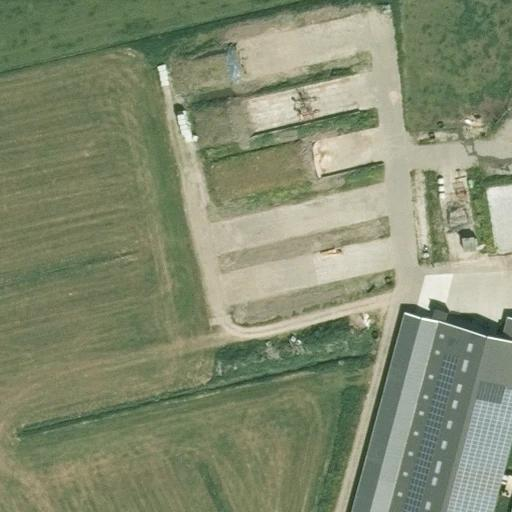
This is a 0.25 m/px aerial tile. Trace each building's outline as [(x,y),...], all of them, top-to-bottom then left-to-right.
[(227,75),(222,49),(194,55),(199,80),(227,75)] [(381,71),(385,84),(404,78),(400,65),(381,71)] [(352,128),(356,144),(332,150),(337,169),(394,155),(385,120),(352,128)] [(317,277),(385,269),(384,262),(404,260),(401,233),(313,243),(317,277)] [(299,265),(246,263),(245,284),(298,286),(299,265)] [(489,511),(511,429),(511,317),(509,317),(504,338),(440,321),(389,511),(489,511)]
